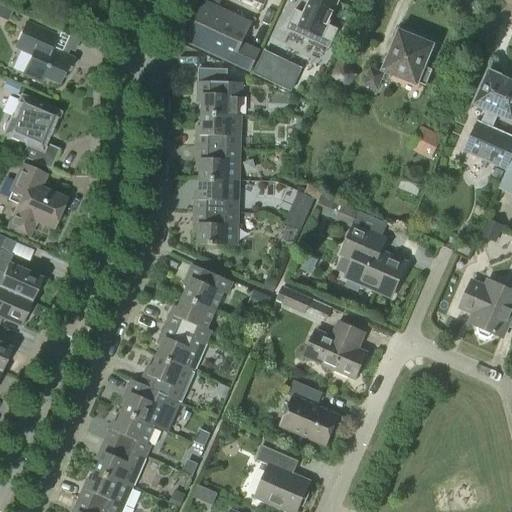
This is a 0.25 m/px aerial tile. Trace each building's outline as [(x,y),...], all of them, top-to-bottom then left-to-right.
[(330,49),(339,29),(328,24),(338,0),(310,0),(304,13),(295,9),(286,29),(330,49)] [(251,24),(204,2),(186,42),(251,72),(260,52),(242,44),(251,24)] [(67,73),(73,59),(50,49),(56,36),(26,23),(15,48),(31,55),(22,76),(40,84),(43,78),(57,85),(64,71),(67,73)] [(426,86),(432,70),(423,67),(431,46),(400,33),(384,71),(416,84),(417,83),(426,86)] [(301,69),(264,52),(254,74),(290,91),(301,69)] [(384,72),(371,67),(364,85),(377,90),(384,72)] [(355,83),(355,69),(333,68),(333,83),(355,83)] [(236,117),(237,116),(237,97),(242,97),(242,84),(227,83),(227,70),(198,69),(198,95),(202,96),(202,116),(236,117)] [(464,150),(507,169),(511,156),(511,138),(491,129),(497,115),(511,121),(511,81),(489,71),(485,80),(481,78),(474,94),(478,95),(474,104),(487,110),(481,125),(477,123),(464,150)] [(16,96),(21,86),(5,80),(1,90),(16,96)] [(4,131),(5,133),(4,136),(26,146),(21,157),(50,170),(59,150),(46,144),(59,114),(20,97),(9,122),(8,122),(7,122),(6,123),(5,124),(4,125),(4,126),(3,126),(3,127),(3,129),(3,130),(4,131)] [(236,117),(202,116),(201,135),(196,135),(196,147),(240,148),(241,116),(237,116),(236,117)] [(305,119),(296,118),(296,130),(301,130),(305,119)] [(433,159),(442,139),(419,129),(410,149),(433,159)] [(240,148),(196,147),(195,160),(200,160),(200,180),(239,181),(240,148)] [(511,194),(511,158),(499,189),(511,194)] [(11,193),(8,200),(19,205),(9,227),(29,236),(36,221),(52,228),(64,200),(39,189),(44,177),(22,167),(11,193)] [(408,173),(402,187),(418,194),(424,179),(408,173)] [(239,181),(200,180),(199,200),(194,200),(194,212),(238,214),(239,181)] [(357,212),(323,197),(316,211),(350,227),(357,212)] [(238,214),(194,212),(194,225),(198,225),(198,246),(237,247),(238,214)] [(291,212),(286,223),(300,230),(305,219),(291,212)] [(501,224),(487,218),(480,236),(495,241),(501,224)] [(392,296),(405,265),(379,254),(385,241),(353,227),(341,254),(353,260),(346,276),(392,296)] [(462,233),(458,244),(472,251),(477,240),(462,233)] [(15,243),(6,239),(0,236),(0,289),(29,303),(36,288),(39,289),(42,280),(9,265),(13,256),(10,255),(15,243)] [(191,279),(183,298),(215,312),(223,293),(228,295),(233,283),(192,265),(187,278),(191,279)] [(268,277),(263,288),(274,292),(278,281),(268,277)] [(502,338),(511,315),(511,292),(509,291),(506,284),(499,286),(488,281),(485,288),(472,282),(460,308),(473,314),(469,323),(479,328),(478,331),(479,335),(487,338),(490,337),(492,333),(502,338)] [(0,318),(19,326),(22,327),(26,319),(23,317),(29,303),(0,289),(0,318)] [(304,313),(310,301),(288,291),(282,304),(304,313)] [(258,293),(257,293),(251,308),(264,314),(265,315),(272,299),(271,299),(258,293)] [(171,314),(166,325),(207,343),(212,332),(207,330),(215,312),(183,298),(175,315),(171,314)] [(331,338),(330,337),(316,331),(304,357),(355,380),(366,353),(358,350),(364,334),(338,322),(331,338)] [(165,339),(157,357),(189,371),(189,372),(193,374),(207,343),(166,325),(161,337),(165,339)] [(249,343),(236,338),(232,350),(244,355),(249,343)] [(0,370),(5,358),(8,359),(12,351),(0,345),(0,370)] [(145,373),(140,384),(140,385),(172,398),(171,399),(180,403),(185,392),(181,390),(189,372),(189,371),(157,357),(149,375),(145,373)] [(140,385),(140,384),(131,380),(126,392),(131,394),(123,413),(154,426),(168,432),(180,403),(171,399),(172,398),(140,385)] [(325,447),(331,433),(338,416),(317,407),(322,394),(293,381),(287,395),(293,398),(280,427),(325,447)] [(183,410),(179,418),(187,422),(191,414),(183,410)] [(111,429),(109,433),(106,440),(146,457),(151,446),(147,444),(152,433),(154,426),(123,413),(115,431),(111,429)] [(200,431),(195,443),(205,447),(210,435),(200,431)] [(146,457),(106,440),(100,452),(105,453),(96,472),(128,486),(129,485),(133,487),(141,469),(146,457)] [(287,511),(296,511),(310,482),(284,471),(290,458),(262,446),(256,460),(269,466),(255,498),(287,511)] [(187,461),(182,472),(191,477),(196,465),(187,461)] [(128,486),(96,472),(89,489),(84,487),(79,499),(108,511),(122,511),(133,487),(129,485),(128,486)] [(198,487),(193,498),(204,503),(207,495),(215,499),(216,495),(198,487)] [(180,508),(186,494),(185,494),(175,489),(169,503),(179,507),(180,508)] [(108,511),(79,499),(74,511),(76,511),(108,511)]
